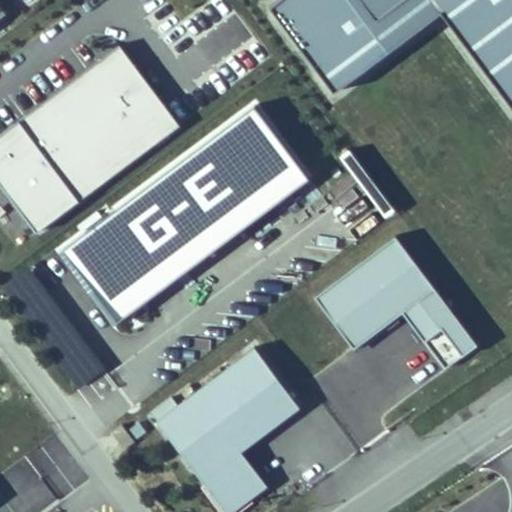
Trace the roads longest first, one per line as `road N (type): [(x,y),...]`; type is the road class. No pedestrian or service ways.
road 1 (residential): [(0,333),(132,511)]
road 2 (residential): [(353,511),(511,407)]
